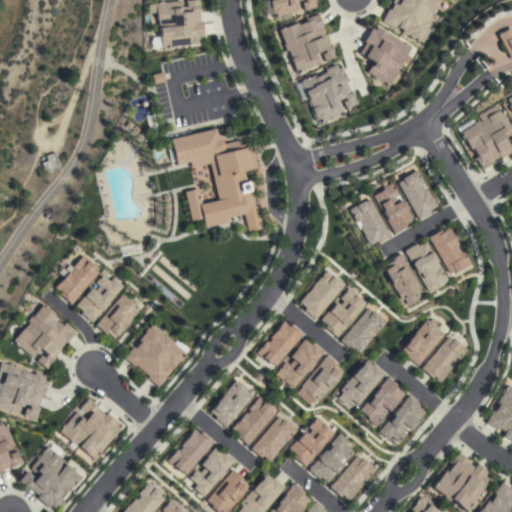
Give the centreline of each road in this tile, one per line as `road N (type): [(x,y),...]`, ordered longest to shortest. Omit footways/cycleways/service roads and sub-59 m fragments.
road 1 (residential): [(91,511),(286,266),(297,172),(245,60),(230,0)]
road 2 (residential): [(429,126),(511,270),(507,317),(496,361),(457,422),(378,511)]
road 3 (residential): [(450,107),(429,126),(297,172)]
